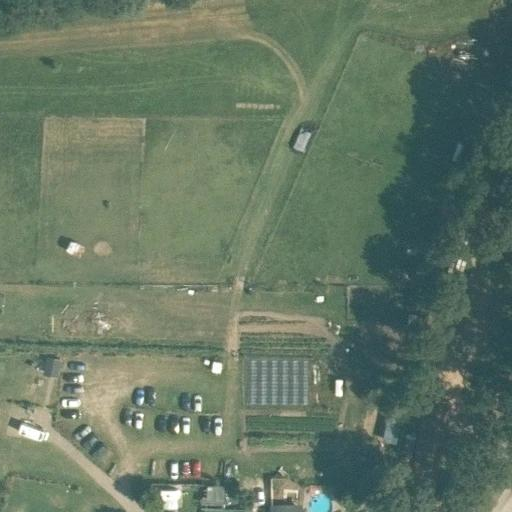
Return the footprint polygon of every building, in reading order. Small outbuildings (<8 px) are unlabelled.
[(426,396),(416,459),(437,463),(448,399),(426,396)] [(203,482),(203,505),(225,505),(225,482),(203,482)] [(159,505),(174,504),(173,488),(158,488),(159,505)] [(55,507),(77,508),(78,490),(56,489),(55,507)] [(302,511),(303,501),(271,500),(270,511),(302,511)] [(11,501),(8,511),(25,511),(27,504),(11,501)]
